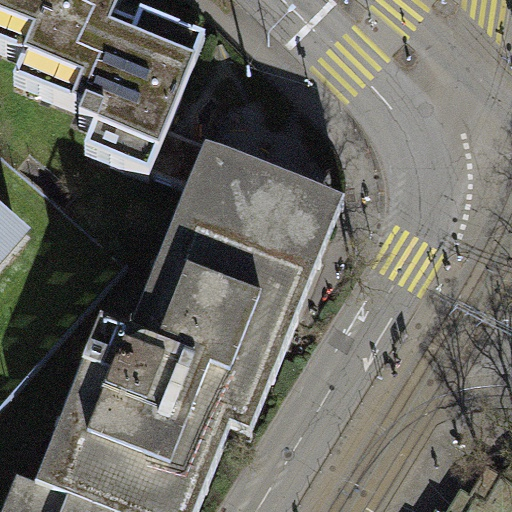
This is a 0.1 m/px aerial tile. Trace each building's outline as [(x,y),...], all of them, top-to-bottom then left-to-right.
[(0,0),(0,52),(27,64),(53,0),(0,0)] [(53,0),(27,64),(47,72),(36,99),(80,117),(76,125),(120,143),(112,162),(189,194),(207,151),(168,135),(195,68),(171,58),(181,33),(141,16),(135,30),(112,20),(120,0),(53,0)] [(346,208),(207,151),(189,194),(130,339),(102,328),(35,493),(82,511),(196,511),(229,431),(251,440),(346,208)] [(0,219),(0,259),(20,237),(0,219)] [(511,511),(511,490),(501,481),(463,511),(511,511)] [(82,511),(35,493),(17,486),(6,511),(82,511)]
